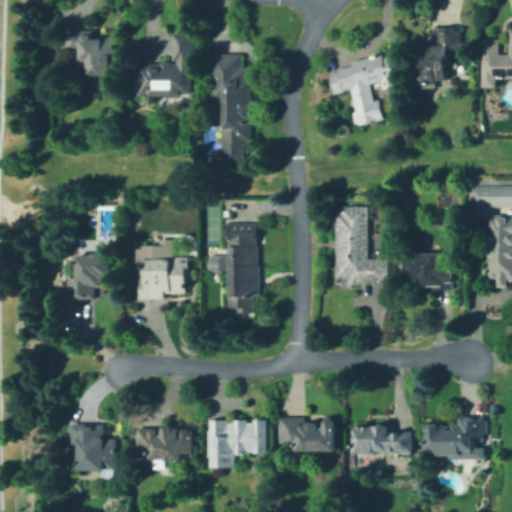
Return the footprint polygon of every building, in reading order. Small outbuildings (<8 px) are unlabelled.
[(511,27),(511,78),(498,79),(498,81),(485,82),(483,44),(502,43),(502,51),(511,51),(510,28),(511,27)] [(463,29),(463,46),(450,45),(448,76),(434,86),(422,85),(424,50),(416,49),(416,43),(434,45),(435,28),(463,29)] [(89,30),(89,35),(118,35),(118,71),(89,71),(89,69),(69,52),(63,52),(63,30),(89,30)] [(195,93),(133,94),(133,70),(143,70),(142,61),(175,61),(174,33),(194,32),(195,93)] [(246,54),(246,70),(253,70),(253,97),(256,97),(256,135),(246,135),(246,165),(225,165),(225,100),(213,100),(213,54),(246,54)] [(374,83),(377,101),(382,100),(384,121),(357,125),(353,90),(336,92),(333,68),(360,64),(360,59),(394,55),(397,80),(374,83)] [(471,206),(471,183),(492,183),(492,206),(471,206)] [(370,224),(371,259),(389,259),(390,283),(351,283),(339,274),(338,218),(343,212),(343,204),(370,204),(370,224)] [(489,218),(498,211),(504,211),(504,214),(511,214),(511,236),(511,248),(511,282),(498,282),(498,274),(488,274),(489,218)] [(260,237),(262,294),(265,294),(266,304),(254,312),(238,312),(238,306),(228,306),(227,269),(221,269),(221,251),(228,251),(230,250),(230,237),(224,236),(224,219),(262,219),(262,237),(260,237)] [(97,296),(68,296),(68,273),(75,273),(75,248),(113,248),(113,286),(97,286),(97,296)] [(442,253),(443,267),(453,266),(454,286),(419,287),(418,279),(404,280),(404,259),(412,259),(411,254),(442,253)] [(186,273),(186,293),(140,293),(140,256),(189,256),(189,273),(186,273)] [(484,448),(484,459),(451,460),(451,453),(438,454),(437,448),(425,448),(425,425),(425,421),(448,421),(448,425),(452,425),(459,420),(459,414),(484,414),(484,416),(487,416),(487,435),(484,435),(484,448)] [(305,416),(305,421),(323,420),(323,418),(338,418),(337,451),(302,451),(302,439),(282,440),(281,417),(305,416)] [(238,465),(211,466),(210,421),(269,419),(270,451),(238,452),(238,465)] [(353,451),(354,420),(389,421),(389,428),(414,428),(414,451),(353,451)] [(119,441),(117,470),(116,470),(115,479),(91,477),(80,465),(81,442),(72,442),(73,423),(108,424),(108,440),(119,441)] [(194,430),(193,451),(183,451),(182,459),(159,457),(160,451),(135,451),(136,424),(193,424),(193,429),(194,430)]
